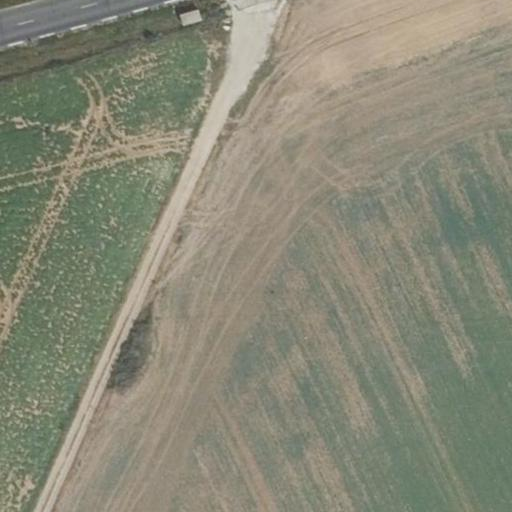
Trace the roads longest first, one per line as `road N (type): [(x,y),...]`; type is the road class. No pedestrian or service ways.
road 1 (track): [(43,511),(243,58),(253,4)]
road 2 (secondary): [(126,0),(0,34)]
